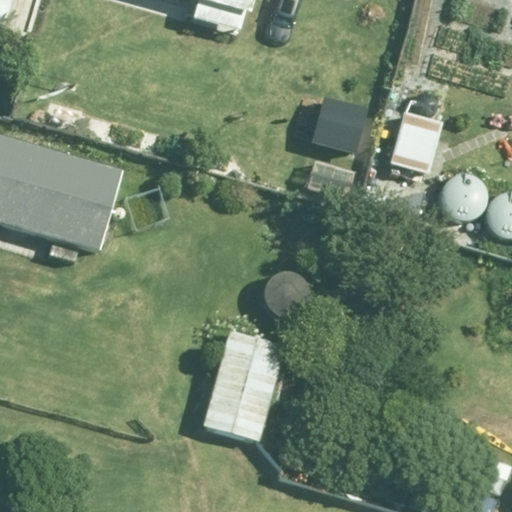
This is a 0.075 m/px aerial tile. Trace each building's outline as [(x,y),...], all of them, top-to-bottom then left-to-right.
[(144,0),(241,27),(249,0),(144,0)] [(436,130),(395,119),(382,167),(423,178),(436,130)] [(0,226),(96,254),(119,175),(0,140),(0,226)] [(281,350),(224,335),(198,432),(255,447),(281,350)] [(511,481),(511,468),(465,451),(451,488),(502,508),(511,481)]
